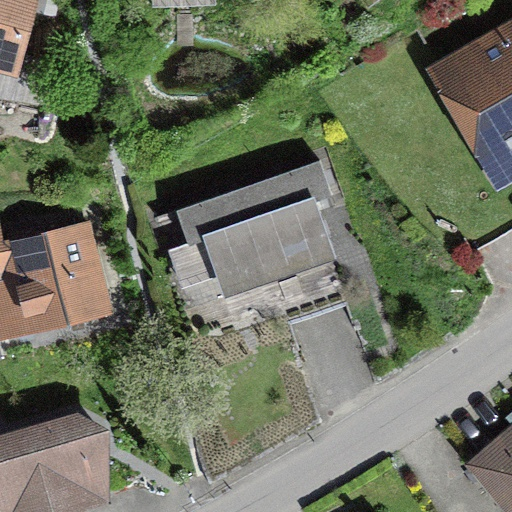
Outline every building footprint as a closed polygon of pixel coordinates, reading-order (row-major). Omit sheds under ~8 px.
[(0,0),(0,82),(18,88),(41,0),(0,0)] [(495,160),(511,150),(511,34),(444,74),(495,160)] [(321,167),(175,215),(186,247),(205,241),(226,304),(337,268),(317,207),(332,202),(321,167)] [(0,327),(2,335),(21,331),(103,313),(85,229),(4,246),(0,226),(0,327)] [(511,511),(511,414),(505,420),(511,428),(463,468),(500,511),(511,511)] [(79,416),(0,441),(0,511),(46,511),(103,494),(101,432),(79,416)]
